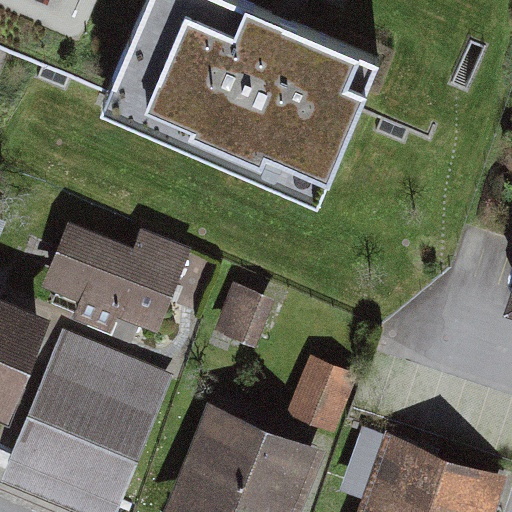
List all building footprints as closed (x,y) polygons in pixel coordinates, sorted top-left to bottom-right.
[(243,0),(148,0),(103,108),(336,206),(396,64),(243,0)] [(83,210),(51,290),(168,337),(200,257),(83,210)] [(288,300),(246,283),(224,336),(265,353),(288,300)] [(0,303),(0,425),(14,431),(56,325),(0,303)] [(118,511),(174,380),(71,336),(10,480),(86,511),(118,511)] [(367,384),(311,362),(289,417),(346,439),(367,384)] [(308,511),(331,455),(212,409),(171,511),(308,511)] [(496,511),(507,479),(388,442),(365,511),(496,511)]
